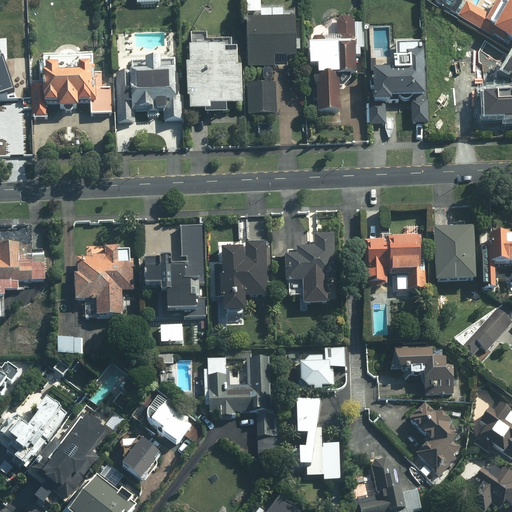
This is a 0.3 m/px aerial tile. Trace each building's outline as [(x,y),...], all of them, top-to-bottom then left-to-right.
[(29,0),(5,0),(5,16),(29,17),(29,0)] [(506,0),(495,19),(471,6),(463,20),(497,41),(499,39),(510,46),(511,43),(511,2),(508,0),(506,0)] [(248,20),(250,68),(276,67),(276,58),(298,57),(297,18),(248,20)] [(341,75),(359,75),(357,22),(338,23),(339,44),(312,45),(313,67),(318,67),(320,114),(343,113),(341,75)] [(377,102),(369,102),(370,126),(388,125),(387,102),(394,102),(394,98),(428,96),(426,53),(423,53),(423,43),(398,44),(399,69),(376,70),(377,102)] [(207,111),(207,114),(230,114),(229,107),(245,106),(244,66),(240,66),(240,49),(228,49),(228,47),(191,48),(193,112),(207,111)] [(0,91),(13,87),(3,53),(2,54),(1,51),(0,50),(0,91)] [(511,87),(484,89),(485,116),(504,115),(505,119),(511,118),(511,55),(505,68),(511,72),(511,87)] [(48,105),(60,104),(61,109),(81,109),(81,103),(92,103),(93,115),(114,114),(113,89),(105,90),(104,74),(96,74),(95,57),(45,59),(46,83),(32,83),(33,118),(49,117),(48,105)] [(142,118),(142,114),(165,113),(166,124),(186,122),(185,98),(179,98),(177,69),(132,72),(134,90),(117,91),(119,119),(142,118)] [(277,83),(248,85),(249,116),(279,114),(277,83)] [(430,125),(430,101),(413,102),(414,125),(430,125)] [(182,228),(184,266),(175,266),(174,259),(147,261),(148,286),(164,286),(164,292),(169,292),(170,311),(201,310),(200,286),(206,286),(204,227),(182,228)] [(476,228),(436,229),(438,283),(478,281),(476,228)] [(511,234),(493,235),(493,244),(482,245),(483,265),(511,263),(511,234)] [(300,255),(287,255),(288,283),(305,283),(306,305),(332,304),(330,278),(338,278),(336,236),(316,237),(316,248),(299,249),(300,255)] [(424,240),(368,242),(370,285),(389,285),(388,274),(409,273),(410,293),(426,292),(424,240)] [(267,243),(248,244),(249,265),(247,265),(246,249),(221,250),(222,266),(216,267),(218,300),(224,300),(224,314),(249,313),(249,299),(270,298),(269,264),(267,243)] [(46,253),(21,254),(21,245),(0,245),(0,296),(7,296),(6,292),(23,291),(23,282),(48,281),(46,253)] [(132,256),(123,256),(122,245),(87,247),(88,258),(79,259),(80,274),(76,274),(77,300),(99,299),(100,317),(125,316),(124,292),(134,291),(132,256)] [(511,321),(511,306),(508,303),(465,350),(475,359),(484,350),(489,354),(511,328),(511,322),(511,321)] [(185,326),(161,327),(161,343),(185,343),(185,326)] [(83,339),(60,339),(60,358),(82,358),(83,339)] [(271,358),(252,358),(252,350),(226,351),(227,358),(209,359),(210,388),(206,388),(207,415),(223,414),(223,419),(237,418),(237,413),(273,412),(271,358)] [(311,357),(303,362),(303,382),(312,390),(316,389),(317,392),(324,392),(324,389),(336,389),(335,370),(347,369),(347,350),(327,350),(327,357),(311,357)] [(428,371),(428,397),(456,396),(455,369),(450,369),(449,360),(435,360),(435,351),(398,352),(398,371),(428,371)] [(175,355),(159,356),(159,365),(175,365),(175,355)] [(20,372),(9,364),(4,371),(1,368),(0,368),(0,396),(9,384),(11,385),(20,372)] [(16,444),(32,457),(68,414),(49,399),(39,412),(41,414),(31,427),(19,418),(7,434),(18,442),(16,444)] [(308,451),(295,452),(296,467),(309,466),(309,477),(326,477),(326,482),(342,481),(341,445),(325,445),(324,430),(319,429),(323,403),(299,403),(300,435),(310,436),(308,451)] [(428,405),(411,423),(432,442),(419,456),(442,478),(458,461),(454,458),(463,448),(458,443),(463,438),(451,427),(454,424),(442,413),(439,416),(428,405)] [(511,413),(502,405),(497,412),(492,411),(482,424),(487,429),(474,445),(497,463),(511,460),(511,413)] [(194,425),(166,406),(152,426),(180,445),(194,425)] [(66,491),(77,476),(80,477),(89,464),(87,462),(109,432),(84,414),(62,443),(58,439),(38,466),(42,469),(40,472),(66,491)] [(163,455),(145,441),(124,469),(143,482),(163,455)] [(403,494),(402,489),(399,490),(393,459),(372,464),(379,498),(355,502),(357,511),(414,511),(424,510),(420,491),(403,494)] [(494,474),(486,470),(478,484),(485,488),(470,507),(483,511),(504,511),(511,511),(511,477),(498,468),(494,474)] [(133,511),(138,506),(97,477),(71,511),(133,511)] [(297,511),(282,500),(272,511),(297,511)]
